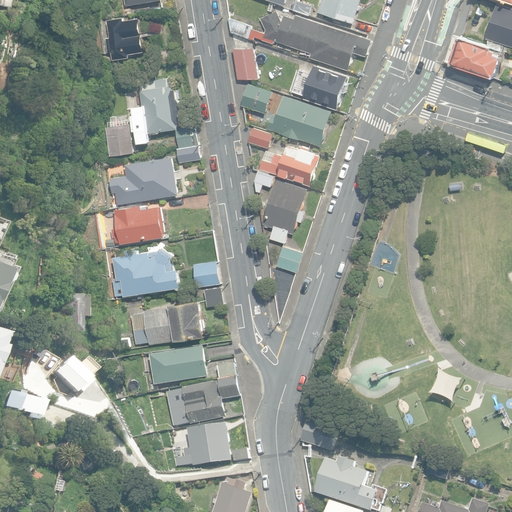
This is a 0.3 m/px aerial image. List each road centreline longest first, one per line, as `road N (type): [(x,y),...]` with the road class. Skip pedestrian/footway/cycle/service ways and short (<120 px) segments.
road 1 (residential): [(289,374),(256,334),(202,0)]
road 2 (unclassified): [(404,88),(375,121),(289,374)]
road 3 (unclassified): [(287,511),(276,418),(289,374)]
